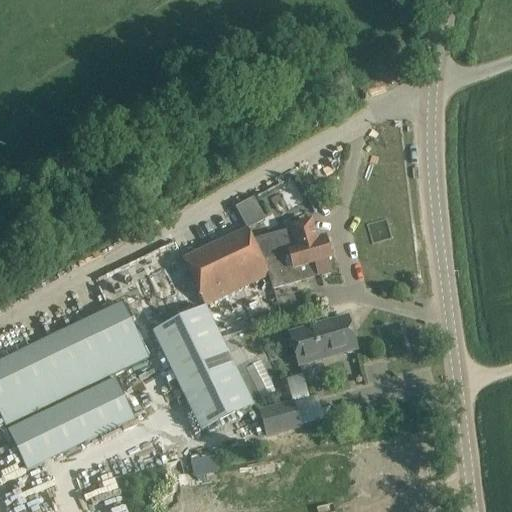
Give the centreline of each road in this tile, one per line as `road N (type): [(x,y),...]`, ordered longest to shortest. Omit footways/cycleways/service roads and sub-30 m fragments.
road 1 (residential): [(473,511),(428,151),(429,94),(451,0)]
road 2 (unknown): [(349,125),(0,324)]
road 3 (unknown): [(349,125),(331,212),(350,294),(445,290)]
road 4 (unknown): [(511,64),(349,125)]
road 5 (unknown): [(56,488),(74,457),(156,420),(159,401),(149,380)]
road 6 (unknown): [(511,367),(457,383),(413,363),(365,372)]
